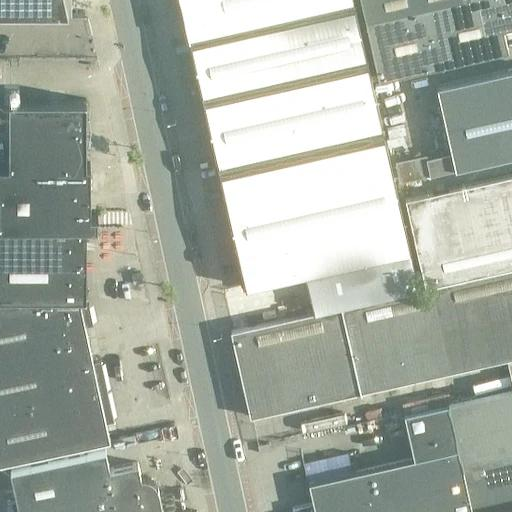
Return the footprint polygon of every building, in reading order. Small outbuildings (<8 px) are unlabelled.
[(0,0),(0,13),(84,13),(84,12),(71,12),(71,0),(66,0),(65,0),(0,0)] [(180,0),(189,37),(343,0),(180,0)] [(352,0),(343,0),(189,37),(200,88),(202,95),(366,58),(352,0)] [(511,0),(360,0),(378,78),(507,49),(502,27),(511,25),(511,0)] [(366,58),(202,95),(215,154),(218,167),(381,128),(366,58)] [(422,153),(393,160),(398,181),(454,168),(511,154),(511,68),(436,86),(450,149),(423,155),(422,153)] [(0,298),(79,299),(86,299),(86,225),(97,225),(97,213),(90,213),(89,162),(85,162),(85,98),(8,98),(8,163),(0,163),(0,298)] [(218,167),(245,286),(304,273),(409,249),(382,130),(218,167)] [(511,173),(404,198),(424,286),(511,265),(511,173)] [(409,249),(304,273),(313,311),(417,286),(409,249)] [(313,311),(230,330),(249,414),(367,388),(368,391),(381,388),(381,385),(511,354),(511,265),(424,286),(417,287),(417,286),(313,311)] [(0,298),(0,461),(102,439),(109,438),(99,391),(79,299),(0,298)] [(462,468),(511,456),(511,387),(447,402),(458,447),(462,468)] [(458,447),(447,402),(403,412),(408,435),(413,457),(458,447)] [(269,443),(257,445),(258,452),(270,450),(269,443)] [(104,447),(10,467),(19,511),(162,511),(157,487),(155,483),(153,480),(149,477),(147,476),(144,476),(140,476),(137,461),(109,468),(104,447)] [(355,470),(310,481),(307,481),(312,502),(314,511),(472,511),(462,468),(458,447),(413,457),(355,470)] [(306,461),(310,481),(355,470),(351,451),(306,461)] [(511,456),(462,468),(472,511),(485,511),(511,506),(511,456)] [(314,511),(312,502),(291,507),(292,511),(314,511)]
